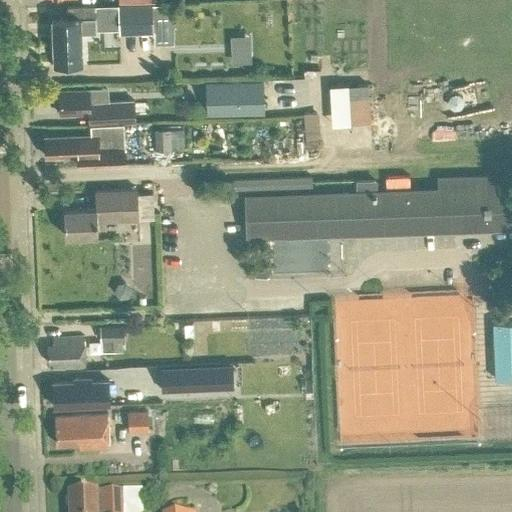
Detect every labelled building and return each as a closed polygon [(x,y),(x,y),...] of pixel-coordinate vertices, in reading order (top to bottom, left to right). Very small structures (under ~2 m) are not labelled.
[(116,3),(117,33),(151,32),(150,2),(116,3)] [(49,18),(50,48),(51,66),(81,64),(80,46),(79,17),(93,17),(93,5),(66,6),(67,17),(49,18)] [(247,59),(248,33),(225,32),(225,59),(247,59)] [(197,79),(198,113),(261,110),(259,76),(197,79)] [(322,83),(324,122),(365,120),(363,81),(322,83)] [(108,121),(112,121),(112,119),(135,119),(135,105),(111,106),(111,103),(107,103),(107,101),(89,102),(89,88),(59,89),(59,112),(89,111),(89,122),(108,121)] [(316,146),(316,110),(301,110),(301,146),(316,146)] [(80,135),(79,133),(45,134),(45,154),(77,153),(78,165),(125,163),(123,123),(98,124),(98,134),(80,135)] [(158,146),(171,146),(171,127),(158,127),(158,146)] [(483,217),(511,216),(510,184),(499,185),(499,176),(476,176),(476,185),(476,189),(246,196),(247,234),(483,226),(483,217)] [(97,234),(96,219),(139,218),(138,186),(95,187),(96,206),(64,206),(65,235),(97,234)] [(511,320),(494,321),(497,378),(511,377),(511,320)] [(102,339),(126,338),(125,326),(101,327),(102,339)] [(52,343),(48,343),(48,361),(53,361),(54,367),(86,365),(84,335),(52,337),(52,343)] [(216,364),(160,366),(161,388),(217,386),(233,385),(232,363),(216,364)] [(54,405),(109,402),(108,378),(91,379),(90,376),(74,377),(74,380),(52,381),(54,405)] [(149,430),(148,410),(129,410),(129,430),(149,430)] [(107,412),(55,414),(56,443),(79,442),(80,447),(108,446),(107,412)] [(120,511),(120,495),(67,496),(67,511),(120,511)]
